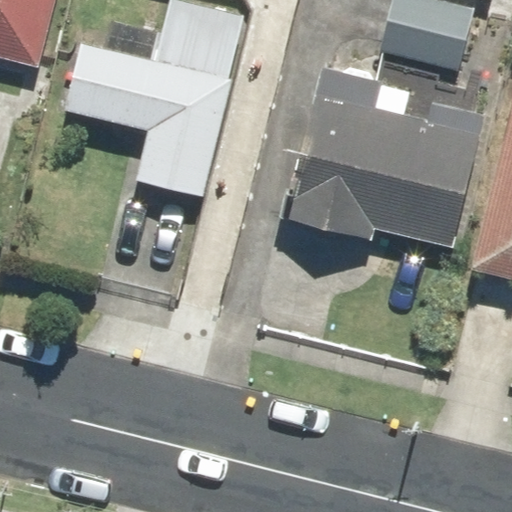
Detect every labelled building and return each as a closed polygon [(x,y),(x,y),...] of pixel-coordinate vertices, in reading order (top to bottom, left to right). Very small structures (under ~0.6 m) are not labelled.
[(0,0),(0,53),(41,64),(56,0),(0,0)] [(84,39),(68,106),(151,126),(139,175),(206,192),(234,76),(231,75),(247,10),(205,0),(171,0),(164,28),(161,28),(153,56),(84,39)] [(479,2),(469,0),(391,0),(380,49),(464,68),(479,2)] [(377,226),(453,246),(482,132),(319,91),(288,214),(375,237),(377,226)] [(511,118),(475,265),(511,274),(511,118)]
